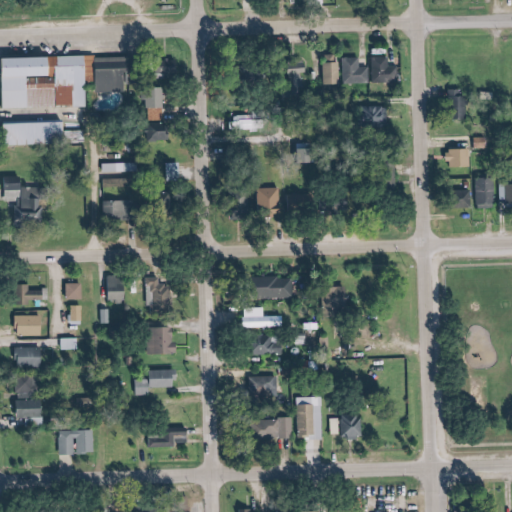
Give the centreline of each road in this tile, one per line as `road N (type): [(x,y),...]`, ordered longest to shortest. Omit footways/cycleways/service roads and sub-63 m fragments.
road 1 (tertiary): [(443,511),(423,0)]
road 2 (residential): [(511,244),(0,261)]
road 3 (residential): [(223,511),(206,0)]
road 4 (tertiary): [(511,465),(0,481)]
road 5 (residential): [(0,38),(511,22)]
